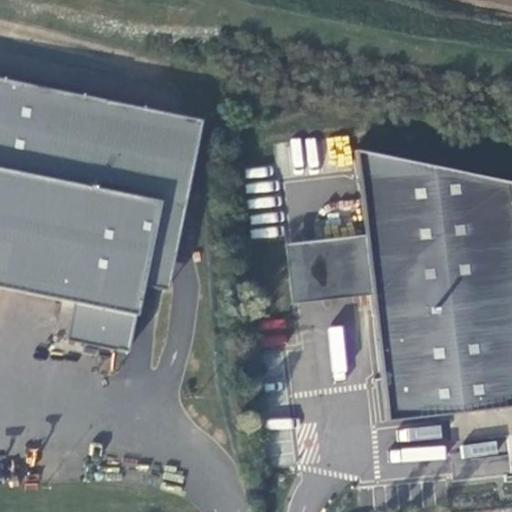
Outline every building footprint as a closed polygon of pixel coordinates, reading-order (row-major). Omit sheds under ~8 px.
[(0,288),(66,302),(115,312),(108,350),(120,352),(134,286),(152,201),(79,185),(97,99),(0,79),(0,288)] [(194,120),(97,99),(79,185),(152,201),(134,286),(159,291),(194,120)] [(318,141),(294,137),(289,164),(313,168),(318,141)] [(378,422),(511,407),(511,272),(502,183),(348,151),(357,235),(359,255),(320,259),(324,300),(364,295),(373,379),(378,422)] [(284,304),(324,300),(320,259),(359,255),(357,235),(277,244),(284,304)] [(115,312),(66,302),(59,340),(108,350),(115,312)] [(378,422),(373,379),(367,380),(372,423),(378,422)] [(463,456),(478,460),(476,470),(504,476),(507,458),(495,455),(496,447),(466,440),(463,456)]
